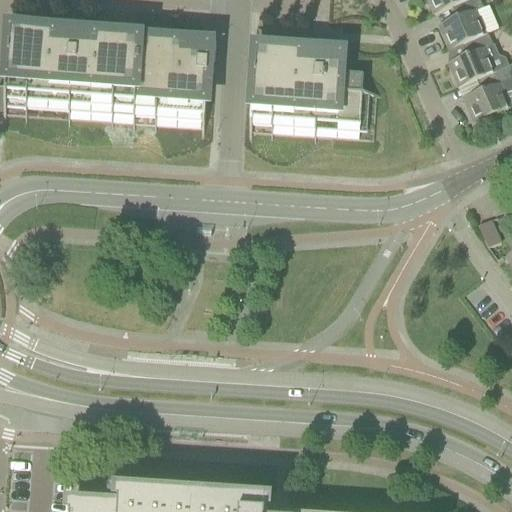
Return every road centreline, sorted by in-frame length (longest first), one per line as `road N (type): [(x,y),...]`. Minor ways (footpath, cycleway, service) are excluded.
road 1 (secondary): [(0,383),(96,411),(405,438),(455,454),(511,488)]
road 2 (secondary): [(511,446),(446,414),(378,396),(108,375),(35,366),(0,352)]
road 3 (tertiary): [(7,204),(36,192),(227,204)]
road 4 (tertiary): [(227,204),(375,213),(441,194)]
road 5 (residential): [(227,204),(237,6)]
road 6 (residential): [(378,0),(441,140)]
road 7 (residential): [(511,310),(441,194)]
